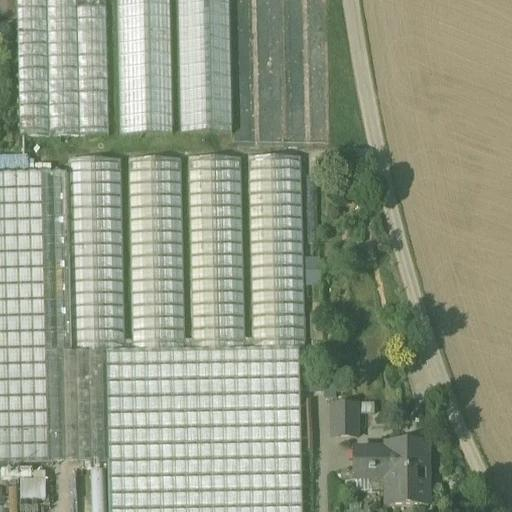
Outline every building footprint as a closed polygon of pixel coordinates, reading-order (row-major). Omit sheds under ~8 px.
[(107,0),(17,0),(21,143),(110,141),(107,0)] [(117,0),(121,141),(174,139),(171,0),(117,0)] [(230,0),(178,0),(181,139),(233,138),(230,0)] [(182,164),(130,165),(134,346),(126,346),(126,359),(300,356),(306,356),(302,163),(249,163),(252,344),(244,344),(242,164),(190,164),(193,345),(185,345),(182,164)] [(126,346),(122,165),(70,166),(74,359),(121,359),(126,359),(126,346)] [(126,359),(121,359),(74,359),(47,360),(43,180),(0,180),(0,469),(109,467),(109,511),(303,511),(300,356),(126,359)] [(358,411),(334,411),(334,443),(358,443),(358,411)] [(428,451),(387,451),(387,455),(355,456),(355,486),(357,486),(357,479),(387,479),(388,498),(388,511),(429,511),(428,451)] [(387,479),(357,479),(357,486),(358,499),(388,498),(387,479)]
